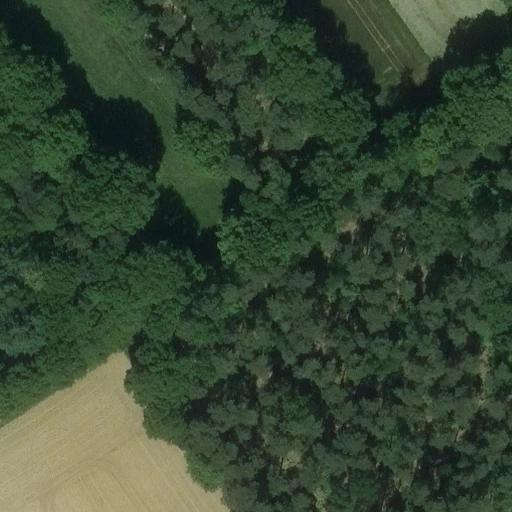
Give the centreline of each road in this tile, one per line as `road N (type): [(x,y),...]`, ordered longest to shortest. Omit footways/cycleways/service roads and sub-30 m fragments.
road 1 (track): [(511,332),(388,152)]
road 2 (track): [(274,0),(388,152)]
